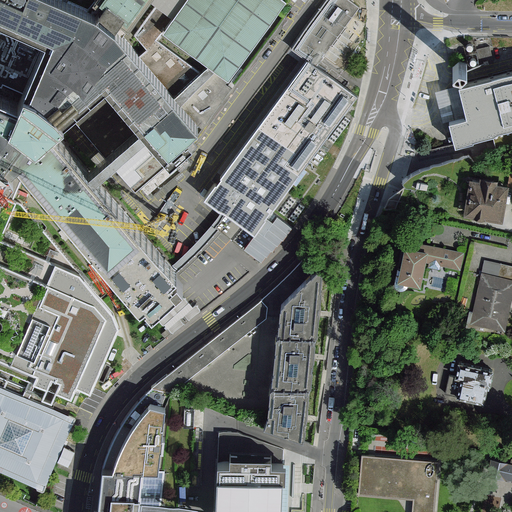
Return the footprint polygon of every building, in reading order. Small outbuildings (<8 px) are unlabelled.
[(0,0),(0,31),(41,50),(21,97),(63,129),(73,120),(106,91),(137,129),(144,136),(169,165),(184,152),(185,151),(198,139),(198,131),(199,128),(196,120),(149,65),(126,38),(89,10),(65,0),(0,0)] [(96,0),(89,10),(126,38),(152,1),(152,0),(96,0)] [(152,0),(152,1),(156,5),(173,17),(185,0),(152,0)] [(185,0),(173,17),(163,31),(209,65),(229,79),(287,2),(284,0),(185,0)] [(307,59),(317,66),(360,7),(349,0),(326,0),(292,47),(307,59)] [(173,17),(156,5),(135,34),(156,59),(149,65),(196,120),(199,122),(201,124),(204,128),(206,125),(233,88),(226,84),(229,79),(209,65),(202,72),(157,39),(163,31),(173,17)] [(41,50),(0,31),(0,93),(18,101),(21,97),(41,50)] [(490,46),(477,49),(481,65),(493,62),(490,46)] [(307,59),(205,198),(223,210),(256,234),(272,212),(358,96),(317,66),(307,59)] [(467,63),(459,61),(453,66),(453,67),(461,70),(467,64),(467,63)] [(450,120),(456,145),(474,141),(474,139),(493,134),(511,129),(511,70),(459,84),(467,116),(450,120)] [(106,91),(73,120),(104,156),(137,129),(106,91)] [(96,176),(90,169),(59,132),(63,129),(21,97),(18,101),(0,93),(0,164),(19,178),(20,179),(22,182),(140,322),(145,317),(147,319),(145,321),(152,329),(185,299),(178,290),(184,285),(178,277),(175,279),(173,276),(175,274),(178,273),(172,266),(96,176)] [(144,136),(137,129),(104,156),(110,164),(144,136)] [(497,150),(511,146),(511,129),(493,134),(497,150)] [(169,165),(144,136),(110,164),(136,193),(142,189),(160,173),(169,165)] [(169,165),(142,189),(147,196),(178,170),(181,173),(191,164),(188,159),(192,155),(188,151),(186,152),(185,151),(184,152),(169,165)] [(104,156),(90,169),(96,176),(110,164),(104,156)] [(410,176),(402,182),(403,185),(404,186),(406,187),(411,188),(417,190),(418,188),(427,182),(475,165),(470,156),(420,170),(410,176)] [(20,179),(19,178),(0,164),(0,196),(3,197),(9,199),(13,192),(18,184),(20,179)] [(505,188),(471,182),(466,213),(499,219),(505,188)] [(404,186),(403,185),(395,192),(388,198),(384,208),(396,210),(404,186)] [(406,187),(404,186),(396,210),(401,211),(424,217),(417,190),(411,188),(406,187)] [(0,196),(0,366),(35,381),(33,386),(48,392),(43,401),(52,406),(57,395),(71,401),(76,389),(90,396),(118,328),(113,312),(22,203),(14,201),(9,199),(3,197),(0,196)] [(256,234),(245,248),(263,261),(267,254),(268,255),(272,249),(273,250),(278,244),(279,244),(283,238),(284,239),(293,227),(272,212),(256,234)] [(434,247),(405,240),(396,280),(396,284),(397,287),(401,289),(405,289),(408,286),(409,283),(420,285),(426,261),(430,262),(434,247)] [(441,264),(444,249),(434,247),(430,262),(441,264)] [(464,253),(444,249),(441,264),(461,269),(464,253)] [(282,305),(318,268),(305,258),(263,300),(269,307),(268,319),(179,388),(243,411),(269,414),(272,385),(273,385),(278,334),(279,334),(282,305)] [(488,260),(485,276),(499,279),(502,264),(488,260)] [(499,279),(511,281),(511,265),(502,264),(499,279)] [(279,334),(315,338),(317,338),(323,272),(318,268),(282,305),(279,334)] [(511,281),(499,279),(485,276),(477,313),(475,322),(486,324),(504,328),(511,291),(511,281)] [(185,299),(152,329),(167,329),(171,334),(197,314),(185,299)] [(269,307),(263,300),(152,386),(155,387),(172,393),(179,388),(268,319),(269,307)] [(475,322),(477,313),(470,312),(467,327),(485,331),(486,324),(475,322)] [(171,334),(167,329),(162,333),(166,338),(171,334)] [(278,334),(273,385),(310,389),(315,338),(279,334),(278,334)] [(494,370),(459,362),(456,376),(462,377),(458,395),(484,401),(488,383),(490,384),(494,370)] [(75,417),(0,382),(0,468),(44,487),(59,454),(75,417)] [(265,427),(304,442),(310,389),(273,385),(272,385),(269,414),(268,418),(265,427)] [(112,452),(109,466),(161,473),(168,397),(172,393),(155,387),(146,397),(126,425),(112,452)] [(220,432),(219,464),(230,465),(231,456),(272,457),(272,467),(284,467),(284,449),(238,433),(220,432)] [(438,511),(442,458),(366,452),(364,492),(416,495),(415,511),(438,511)] [(285,511),(287,467),(284,467),(272,467),(272,457),(231,456),(230,465),(219,464),(217,511),(285,511)] [(511,476),(511,463),(494,460),(491,472),(511,476)] [(102,465),(96,511),(158,511),(164,473),(161,473),(109,466),(102,465)]
